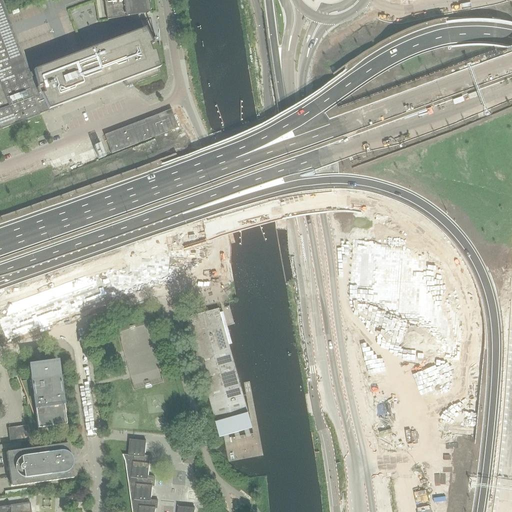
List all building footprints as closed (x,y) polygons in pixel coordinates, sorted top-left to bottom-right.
[(37,115),(37,110),(46,106),(48,110),(62,105),(90,94),(105,89),(119,83),(123,82),(125,87),(160,74),(158,69),(159,68),(154,51),(151,52),(149,47),(152,45),(152,44),(150,41),(144,29),(103,45),(33,71),(29,74),(28,70),(27,71),(0,0),(0,130),(39,115),(37,115)] [(147,0),(104,0),(107,20),(150,13),(147,0)] [(108,152),(178,128),(172,110),(102,133),(108,152)] [(248,426),(252,425),(229,345),(232,344),(223,313),(220,313),(219,309),(187,318),(219,434),(233,430),(243,428),(248,426)] [(38,429),(65,425),(57,363),(29,367),(31,380),(20,382),(19,378),(18,378),(33,416),(33,414),(36,413),(38,429)] [(9,436),(24,434),(23,425),(7,427),(9,436)] [(152,456),(144,456),(146,442),(130,440),(128,456),(123,455),(123,454),(122,454),(125,462),(133,511),(194,511),(194,508),(178,507),(177,511),(155,511),(156,509),(157,509),(158,501),(151,500),(152,487),(154,487),(155,479),(148,478),(149,465),(151,465),(152,456)] [(73,478),(68,444),(6,452),(11,487),(73,478)] [(194,465),(196,447),(184,446),(182,463),(194,465)] [(416,502),(417,511),(430,511),(429,500),(416,502)] [(31,511),(30,503),(0,507),(0,511),(31,511)]
